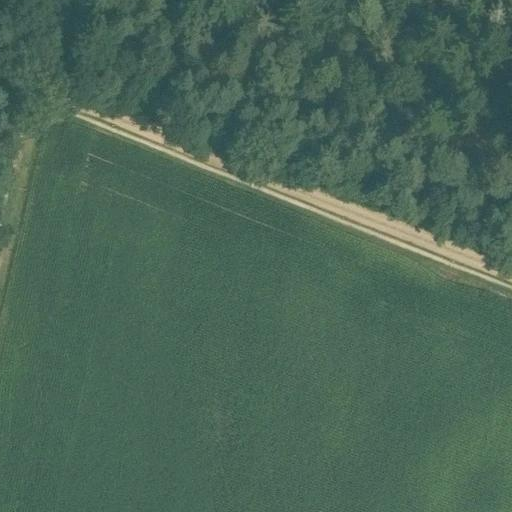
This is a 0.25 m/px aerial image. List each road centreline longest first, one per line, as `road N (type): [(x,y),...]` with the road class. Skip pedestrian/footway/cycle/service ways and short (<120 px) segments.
road 1 (track): [(0,76),(511,275)]
road 2 (track): [(0,321),(74,0)]
